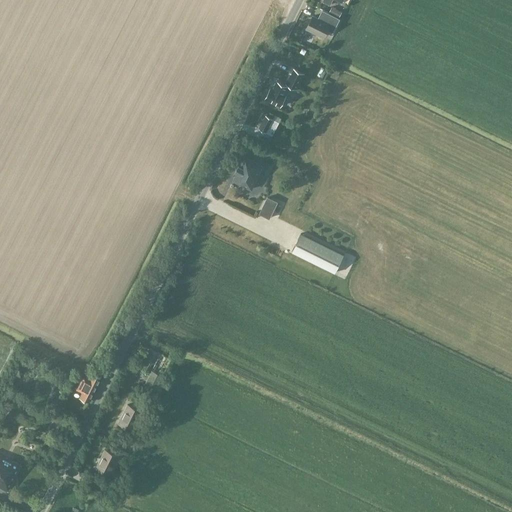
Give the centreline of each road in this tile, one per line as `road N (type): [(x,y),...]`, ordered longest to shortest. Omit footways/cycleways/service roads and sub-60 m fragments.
road 1 (unclassified): [(40,511),(298,0)]
road 2 (track): [(0,317),(110,373)]
